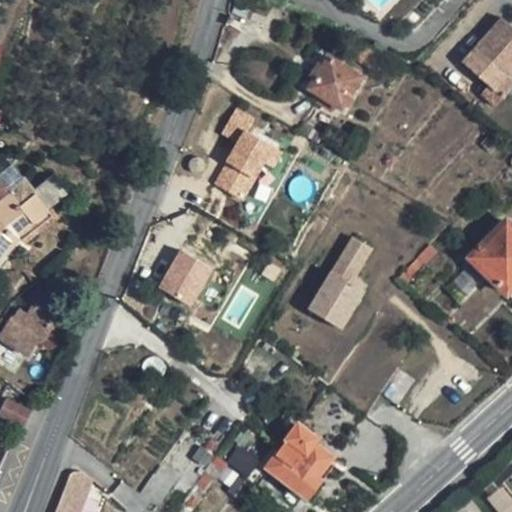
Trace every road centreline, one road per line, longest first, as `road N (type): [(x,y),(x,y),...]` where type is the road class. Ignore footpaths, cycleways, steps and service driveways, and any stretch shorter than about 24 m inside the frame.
road 1 (tertiary): [(23,511),(186,92),(211,0)]
road 2 (unknown): [(345,0),(421,35),(449,32),(504,0)]
road 3 (secondary): [(393,511),(511,404)]
